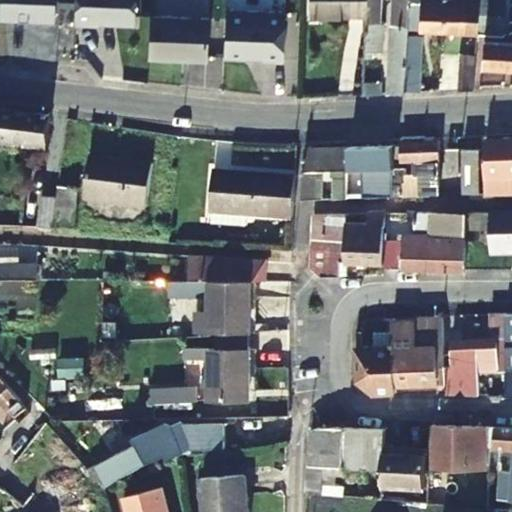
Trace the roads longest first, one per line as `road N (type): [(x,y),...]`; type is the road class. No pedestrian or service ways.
road 1 (residential): [(511,110),(293,120),(0,88)]
road 2 (residential): [(511,292),(354,292),(338,316),(343,402)]
road 3 (residential): [(343,402),(511,410)]
road 4 (residential): [(343,402),(297,419),(294,511)]
